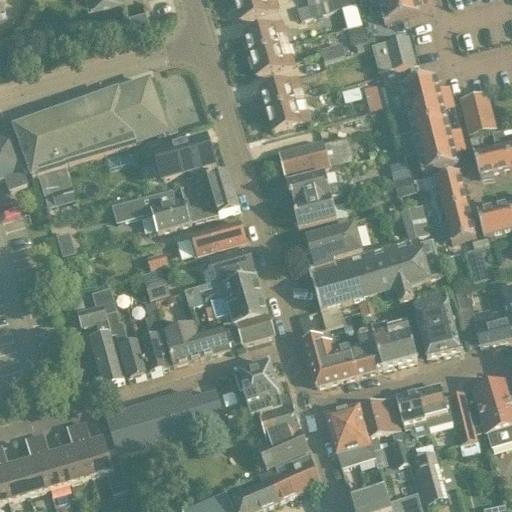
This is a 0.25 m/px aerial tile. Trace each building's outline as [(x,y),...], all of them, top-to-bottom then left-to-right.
[(264,0),(245,0),(235,3),(240,23),(279,13),(276,3),(266,6),(264,0)] [(310,12),(308,11),(298,14),(301,26),(334,17),(333,16),(343,13),(356,10),(353,0),(352,0),(346,2),(331,6),(310,13),(310,12)] [(305,0),(308,11),(310,12),(310,13),(331,6),(329,0),(305,0)] [(427,4),(426,0),(400,0),(380,5),(385,26),(384,26),(384,28),(420,19),(420,17),(419,18),(417,7),(427,4)] [(356,10),(343,13),(348,32),(361,28),(356,10)] [(128,17),(133,37),(145,34),(140,15),(128,17)] [(283,27),(244,38),(250,59),(288,48),(285,37),(283,27)] [(355,48),(356,48),(358,56),(369,53),(366,45),(367,45),(364,31),(351,34),(355,48)] [(380,78),(414,69),(407,42),(372,51),(380,78)] [(256,80),(294,69),(291,59),(288,48),(250,59),(256,80)] [(323,66),(343,61),(340,48),(319,53),(323,66)] [(418,70),(409,72),(412,83),(420,81),(418,70)] [(407,113),(452,102),(449,91),(439,94),(436,83),(437,83),(436,82),(400,91),(401,92),(402,92),(407,113)] [(266,115),(294,107),(291,96),(301,94),(298,83),(260,94),(266,115)] [(119,97),(83,110),(47,122),(65,171),(137,149),(137,150),(176,136),(166,107),(158,110),(149,86),(119,97)] [(381,90),(365,95),(371,118),(387,114),(386,111),(390,110),(385,91),(381,92),(381,90)] [(344,105),(362,103),(361,92),(343,93),(344,105)] [(460,105),(469,141),(497,134),(488,98),(460,105)] [(455,112),(452,102),(407,113),(412,135),(447,126),(444,115),(455,112)] [(310,125),(304,105),(295,107),(294,107),(266,115),(272,136),(310,125)] [(0,138),(0,185),(6,183),(10,195),(27,189),(23,177),(30,175),(33,183),(66,172),(65,171),(47,122),(0,138)] [(412,135),(418,156),(463,145),(460,134),(449,137),(447,126),(412,135)] [(478,142),(470,144),(472,151),(480,149),(478,142)] [(163,148),(148,152),(150,162),(156,160),(163,186),(213,172),(206,145),(166,156),(163,148)] [(466,155),(463,145),(418,156),(423,177),(422,177),(423,179),(459,170),(458,168),(457,169),(455,158),(466,155)] [(286,184),(330,173),(323,147),(279,159),(286,184)] [(511,174),(506,151),(475,159),(475,158),(474,159),(480,183),(481,183),(481,182),(511,174)] [(396,185),(411,181),(407,165),(391,169),(395,185),(396,185)] [(286,189),(292,211),(331,200),(331,202),(342,199),(339,188),(329,191),(325,178),(286,189)] [(444,216),(467,210),(459,179),(460,179),(460,178),(435,184),(436,185),(444,216)] [(190,191),(181,193),(185,206),(191,228),(240,215),(230,180),(190,191)] [(416,197),(411,181),(396,185),(395,185),(399,201),(416,197)] [(117,211),(113,212),(118,229),(152,219),(158,238),(191,228),(185,206),(181,193),(140,205),(129,208),(117,211)] [(49,214),(76,206),(73,194),(46,203),(49,214)] [(337,224),(331,202),(331,200),(292,211),(298,234),(337,224)] [(431,239),(423,210),(400,216),(408,245),(431,239)] [(467,210),(444,216),(452,247),(451,248),(452,249),(476,243),(476,241),(475,242),(467,210)] [(511,233),(511,218),(510,210),(479,218),(479,217),(478,217),(484,242),(485,241),(511,233)] [(191,241),(197,263),(215,258),(214,257),(247,248),(241,227),(208,236),(191,241)] [(329,269),(335,267),(334,265),(362,257),(360,250),(354,229),(305,243),(313,273),(329,269)] [(481,244),(482,252),(490,251),(488,242),(484,243),(481,244)] [(419,244),(335,267),(329,269),(313,273),(309,275),(320,317),(396,295),(400,310),(414,306),(410,292),(431,286),(430,284),(443,280),(433,245),(420,249),(419,244)] [(481,244),(477,245),(473,246),(475,254),(482,252),(481,244)] [(373,246),(360,250),(362,257),(375,254),(373,246)] [(73,249),(61,253),(64,262),(75,258),(73,249)] [(472,288),(489,284),(482,253),(465,256),(472,288)] [(209,265),(215,286),(216,287),(221,286),(255,276),(248,254),(209,265)] [(165,258),(148,263),(152,276),(169,271),(165,258)] [(222,289),(221,286),(216,287),(215,286),(185,294),(190,314),(212,308),(216,325),(232,321),(235,331),(268,322),(256,280),(222,289)] [(146,288),(151,307),(166,303),(169,302),(164,283),(146,288)] [(488,296),(500,293),(498,285),(486,288),(488,296)] [(106,319),(117,316),(111,294),(93,300),(96,313),(104,311),(106,319)] [(468,295),(455,298),(459,313),(468,351),(479,348),(480,353),(511,344),(511,340),(506,316),(490,320),(489,316),(474,320),(471,310),(468,295)] [(85,313),(80,298),(70,300),(74,316),(85,313)] [(419,306),(414,315),(428,366),(461,357),(445,299),(419,306)] [(169,302),(166,303),(168,309),(176,307),(174,300),(169,302)] [(367,307),(359,310),(362,321),(370,319),(367,307)] [(145,310),(149,323),(145,324),(147,331),(151,344),(140,347),(149,378),(171,372),(153,308),(145,310)] [(155,308),(153,308),(171,372),(230,355),(228,349),(223,332),(197,340),(194,329),(181,332),(164,337),(155,308)] [(104,311),(96,313),(78,318),(82,334),(97,330),(101,344),(91,346),(104,392),(125,386),(112,341),(106,319),(104,311)] [(129,384),(149,378),(140,347),(130,350),(124,328),(121,329),(117,316),(106,319),(112,341),(116,340),(129,384)] [(308,320),(300,322),(304,339),(313,337),(308,320)] [(274,343),(268,322),(235,331),(223,332),(228,349),(242,345),(243,351),(274,343)] [(371,330),(372,332),(375,343),(382,375),(417,365),(407,326),(389,331),(388,326),(371,330)] [(354,340),(352,331),(344,333),(346,342),(354,340)] [(357,339),(360,347),(350,349),(358,381),(382,375),(375,343),(372,332),(365,333),(360,335),(357,339)] [(316,392),(358,381),(350,349),(334,354),(330,338),(303,345),(316,392)] [(278,400),(279,400),(270,367),(234,376),(239,396),(243,395),(251,422),(281,413),(278,400)] [(511,414),(504,386),(474,395),(485,438),(487,437),(492,453),(511,446),(511,414)] [(440,390),(417,396),(426,433),(428,433),(430,432),(435,431),(444,429),(453,427),(459,452),(476,448),(474,440),(485,438),(474,395),(473,395),(473,396),(464,398),(448,402),(443,403),(440,390)] [(114,445),(119,462),(225,429),(215,396),(192,403),(189,395),(106,421),(114,445)] [(417,396),(396,401),(404,433),(405,433),(406,436),(411,435),(412,440),(416,442),(429,439),(428,433),(426,433),(417,396)] [(290,397),(279,400),(278,400),(281,413),(282,414),(258,422),(266,449),(257,452),(266,475),(309,457),(302,439),(290,397)] [(391,402),(361,411),(374,457),(382,455),(378,442),(389,439),(393,438),(395,448),(392,449),(398,473),(409,470),(391,402)] [(374,457),(361,411),(343,415),(333,418),(331,418),(331,419),(326,420),(327,423),(326,423),(337,459),(338,459),(342,474),(376,464),(374,457)] [(103,446),(92,449),(86,429),(79,431),(94,482),(107,478),(114,502),(130,497),(119,462),(110,465),(104,448),(103,446)] [(71,489),(94,482),(79,431),(68,434),(73,454),(62,457),(71,489)] [(71,489),(62,457),(50,460),(44,441),(37,443),(51,495),(71,489)] [(32,500),(51,495),(37,443),(26,445),(32,466),(23,469),(32,500)] [(110,465),(119,462),(114,445),(104,448),(110,465)] [(445,457),(443,450),(436,452),(437,459),(445,457)] [(32,500),(23,469),(9,473),(3,452),(0,453),(0,469),(11,507),(32,500)] [(237,511),(269,511),(320,490),(309,460),(264,480),(260,482),(263,489),(233,502),(237,511)] [(434,460),(417,464),(420,475),(420,476),(437,472),(434,460)] [(0,509),(11,507),(0,469),(0,509)] [(420,475),(415,477),(424,511),(446,506),(443,497),(454,494),(449,474),(438,477),(437,472),(420,476),(420,475)] [(373,490),(366,492),(369,500),(375,498),(373,490)] [(366,492),(359,494),(362,502),(369,500),(366,492)] [(232,511),(226,496),(191,511),(232,511)] [(389,511),(385,499),(351,509),(351,511),(389,511)]
